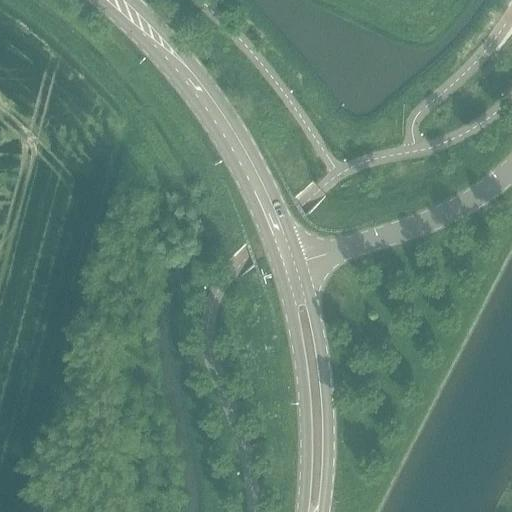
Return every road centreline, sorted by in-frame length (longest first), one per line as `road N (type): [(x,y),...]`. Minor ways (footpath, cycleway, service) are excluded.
road 1 (tertiary): [(290,267),(250,172),(212,109),(115,0)]
road 2 (tertiary): [(321,511),(326,385),(310,307),(290,267)]
road 3 (tertiary): [(290,267),(307,429),(303,511)]
road 4 (tertiary): [(290,267),(442,218),(511,170)]
